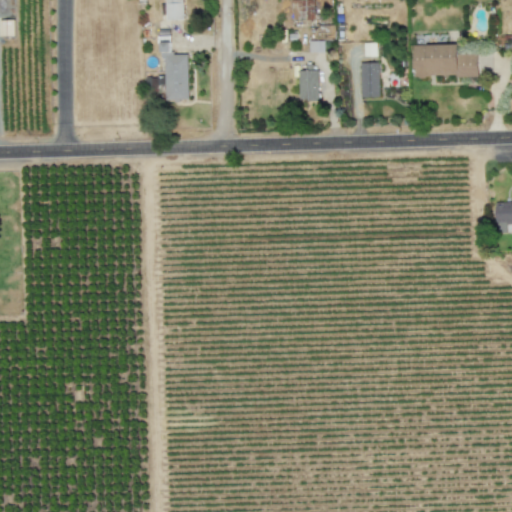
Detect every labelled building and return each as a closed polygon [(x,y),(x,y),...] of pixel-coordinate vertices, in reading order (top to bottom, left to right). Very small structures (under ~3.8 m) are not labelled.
[(182,0),(165,0),(166,19),(183,19),(182,0)] [(14,19),(0,19),(0,31),(0,35),(15,35),(14,19)] [(309,51),(324,52),(325,40),(309,40),(309,51)] [(364,56),(377,55),(377,42),(364,42),(364,56)] [(413,44),(414,76),(478,74),(477,53),(458,53),(458,43),(413,44)] [(165,99),(188,98),(187,53),(172,54),(171,46),(161,46),(161,56),(164,56),(165,99)] [(379,62),(360,62),(361,96),(379,96),(379,62)] [(299,100),(318,99),(318,69),(298,70),(299,100)] [(511,202),(496,203),(496,224),(511,223),(511,202)]
